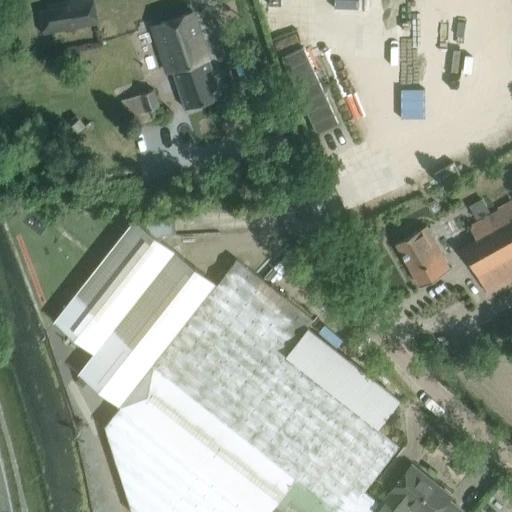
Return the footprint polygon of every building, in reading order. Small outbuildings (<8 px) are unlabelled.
[(98,23),(93,0),(65,0),(48,3),(49,8),(38,10),(42,34),(98,23)] [(193,11),(152,25),(155,35),(168,72),(172,70),(185,108),(221,96),(193,11)] [(304,46),(282,56),(317,132),(339,122),(304,46)] [(159,107),(153,89),(121,100),(127,118),(147,111),(150,118),(158,116),(155,108),(159,107)] [(511,278),(511,218),(507,222),(500,209),(469,225),(476,239),(462,246),(487,292),(511,278)] [(313,319),(237,257),(218,281),(133,216),(53,316),(93,349),(77,369),(121,404),(105,424),(132,511),(373,511),(380,504),(364,490),(399,446),(377,428),(400,399),(308,324),(313,319)] [(426,224),(396,241),(413,271),(420,285),(450,268),(434,239),(426,224)] [(421,471),(412,463),(391,490),(391,491),(380,504),(373,511),(404,511),(410,505),(417,511),(460,511),(463,509),(449,498),(451,495),(434,481),(431,484),(419,474),(421,471)]
